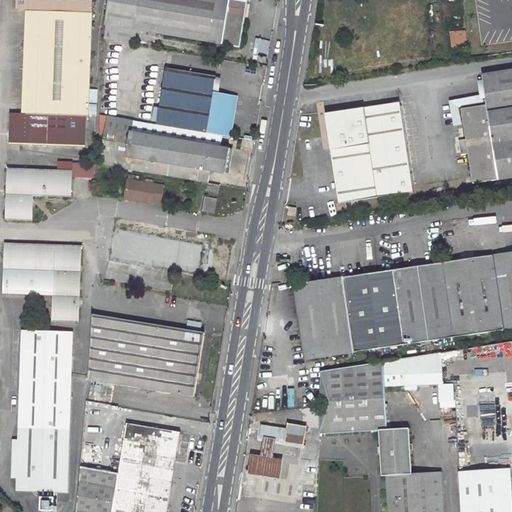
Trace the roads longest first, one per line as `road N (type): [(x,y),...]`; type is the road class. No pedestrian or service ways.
road 1 (tertiary): [(213,511),(299,0)]
road 2 (unknown): [(260,228),(134,206),(101,221),(5,228)]
road 3 (unknown): [(5,228),(3,285),(14,323),(9,480)]
